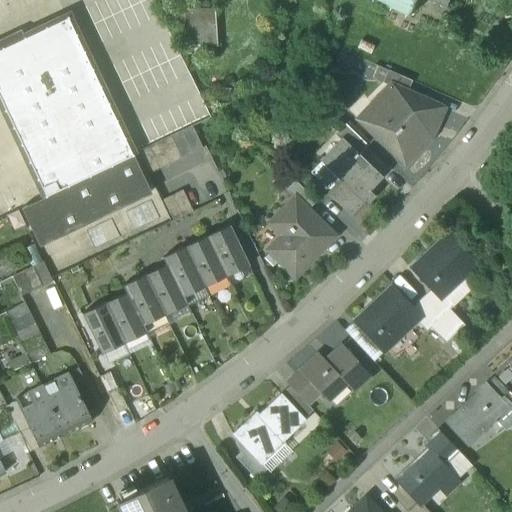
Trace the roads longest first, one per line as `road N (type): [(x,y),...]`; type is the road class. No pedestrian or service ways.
road 1 (residential): [(453,167),(392,243),(184,418)]
road 2 (residential): [(318,511),(511,330)]
road 3 (residential): [(184,418),(7,511)]
